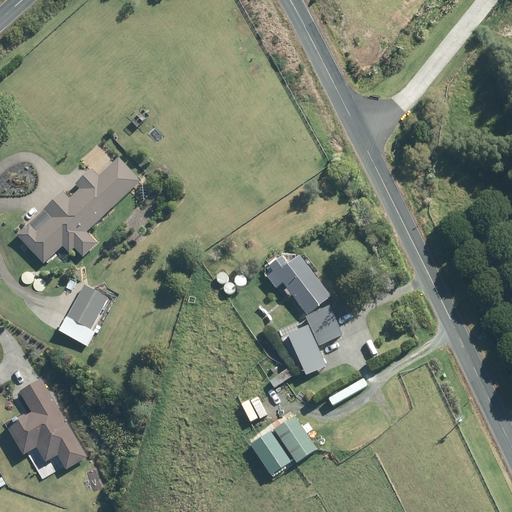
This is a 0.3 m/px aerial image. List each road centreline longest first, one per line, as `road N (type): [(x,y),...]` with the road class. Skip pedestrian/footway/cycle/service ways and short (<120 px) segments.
road 1 (tertiary): [(511,441),(367,147)]
road 2 (unclassified): [(367,147),(489,0)]
road 3 (tertiary): [(367,147),(291,0)]
